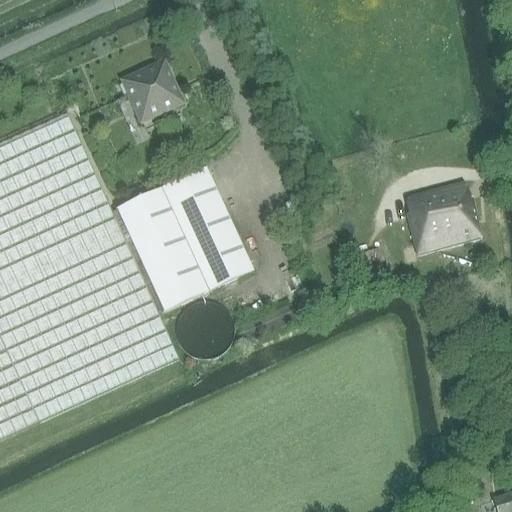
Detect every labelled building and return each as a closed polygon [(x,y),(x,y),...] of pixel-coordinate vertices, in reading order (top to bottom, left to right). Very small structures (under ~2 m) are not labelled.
[(187,106),(165,61),(119,81),(141,127),(187,106)] [(164,315),(117,212),(112,214),(68,116),(0,146),(0,441),(179,361),(159,317),(164,315)] [(117,212),(164,315),(254,274),(207,171),(117,212)] [(414,260),(483,241),(473,200),(469,200),(466,185),(405,201),(409,216),(403,218),(414,260)] [(384,269),(378,251),(352,259),(364,298),(381,293),(374,272),(384,269)] [(234,341),(234,336),(234,330),(233,326),(230,320),(227,316),(221,310),(214,307),(205,305),(199,305),(192,307),(183,312),(180,316),(175,323),(173,329),(172,335),(173,341),(174,346),(177,353),(181,357),(186,361),(192,365),(201,367),(208,366),(214,365),(221,361),(224,358),(229,353),(232,348),(234,341)] [(511,511),(511,494),(492,501),(495,511),(511,511)]
